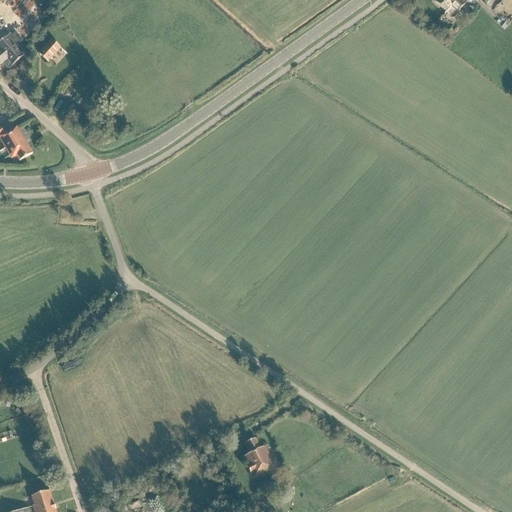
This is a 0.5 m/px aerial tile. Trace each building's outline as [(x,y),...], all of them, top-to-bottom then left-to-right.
[(465,5),(460,0),(437,0),(435,3),(446,13),(444,15),(447,18),(449,19),(452,20),(454,19),(458,14),(457,13),(465,5)] [(0,66),(3,64),(8,70),(12,66),(13,66),(16,70),(31,58),(30,57),(19,44),(22,42),(15,34),(12,37),(10,35),(7,38),(7,37),(0,43),(0,66)] [(52,41),(39,55),(48,63),(61,49),(52,41)] [(33,78),(26,69),(19,75),(26,84),(33,78)] [(19,162),(32,154),(27,144),(17,127),(0,137),(0,139),(1,142),(10,157),(11,159),(16,156),(19,162)] [(255,439),(245,444),(250,455),(243,458),(253,480),(269,472),(270,474),(272,473),(271,471),(275,469),(264,447),(260,449),(255,439)] [(270,482),(263,487),(269,496),(276,491),(270,482)] [(32,507),(34,511),(56,511),(50,492),(31,498),(34,506),(32,507)]
